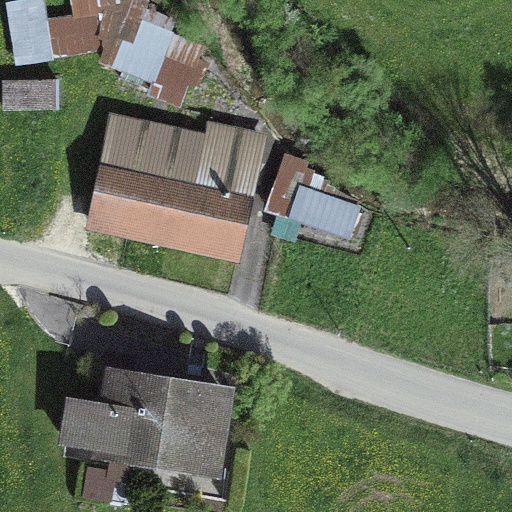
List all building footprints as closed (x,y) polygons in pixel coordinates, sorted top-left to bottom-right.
[(5,0),(7,4),(4,4),(15,67),(101,54),(99,66),(111,70),(122,42),(134,46),(148,10),(152,3),(144,0),(69,0),(72,16),(48,19),(44,0),(5,0)] [(177,21),(148,10),(134,46),(122,42),(111,70),(150,85),(145,97),(179,110),(188,88),(196,91),(212,50),(172,34),(177,21)] [(1,82),(2,112),(60,110),(59,81),(1,82)] [(206,136),(110,115),(85,232),(240,265),(268,136),(209,123),(206,136)] [(316,165),(284,154),(264,213),(276,217),(269,237),(295,246),(302,226),(350,244),(362,209),(319,193),(324,178),(313,174),(316,165)] [(100,408),(66,403),(58,451),(91,456),(90,464),(108,467),(107,473),(87,469),(82,501),(112,506),(115,484),(131,486),(133,471),(222,485),(237,394),(106,372),(100,408)]
